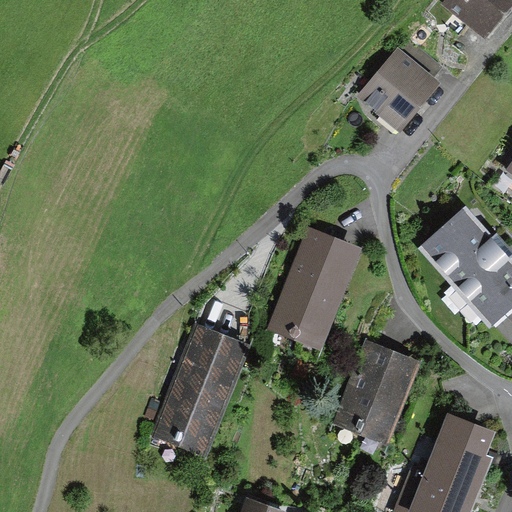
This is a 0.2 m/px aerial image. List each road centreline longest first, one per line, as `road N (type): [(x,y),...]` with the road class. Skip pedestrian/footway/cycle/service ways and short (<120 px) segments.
road 1 (residential): [(511,402),(419,319),(397,283),(378,191),(388,163),(471,60)]
road 2 (track): [(0,184),(73,51),(136,0)]
